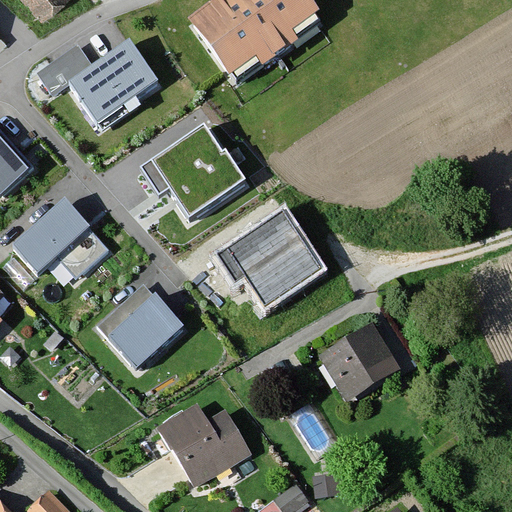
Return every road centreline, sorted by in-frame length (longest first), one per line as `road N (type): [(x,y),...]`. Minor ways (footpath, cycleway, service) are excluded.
road 1 (unknown): [(156,0),(153,40),(209,108),(320,229),(390,271)]
road 2 (track): [(245,371),(350,309),(382,275),(511,236)]
road 3 (residential): [(0,402),(135,511)]
road 4 (residential): [(0,81),(56,37),(132,0)]
